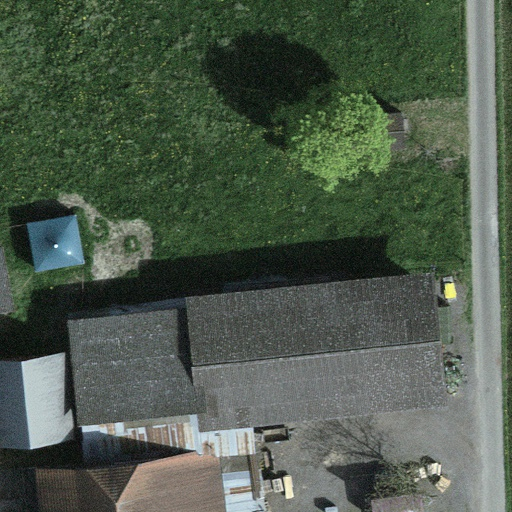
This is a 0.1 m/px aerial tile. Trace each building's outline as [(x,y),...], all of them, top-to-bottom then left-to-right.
[(353,125),(357,160),(396,154),(391,120),(353,125)] [(0,253),(0,322),(14,319),(0,253)] [(408,280),(188,306),(57,322),(62,365),(68,412),(200,396),(203,420),(422,394),(408,280)] [(62,365),(0,372),(0,444),(71,437),(68,412),(62,365)] [(213,511),(210,471),(44,486),(45,511),(213,511)]
